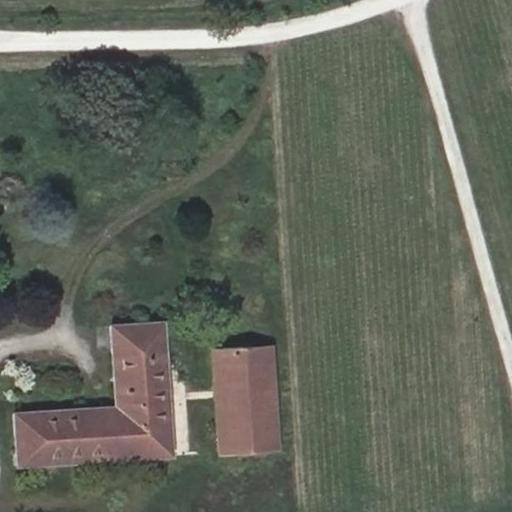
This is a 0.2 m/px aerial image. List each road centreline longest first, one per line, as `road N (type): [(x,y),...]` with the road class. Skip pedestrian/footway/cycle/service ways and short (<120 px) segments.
road 1 (track): [(0,39),(337,14),(371,0)]
road 2 (unknown): [(456,0),(511,205)]
